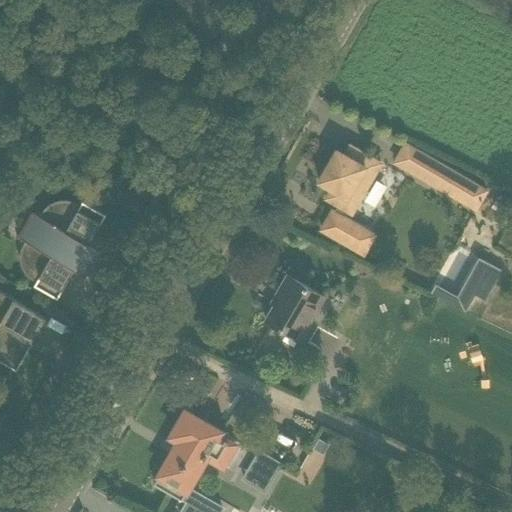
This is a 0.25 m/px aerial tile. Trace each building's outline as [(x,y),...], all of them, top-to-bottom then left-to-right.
[(155,0),(173,10),(167,21),(183,29),(188,19),(215,34),(229,9),(219,3),(220,0),(155,0)] [(453,195),(463,177),(406,144),(396,162),(453,195)] [(370,171),(377,160),(355,148),(349,157),(337,150),(319,181),(332,189),(327,198),(348,210),(354,200),(357,198),(360,196),(361,195),(363,194),(365,191),(367,188),(368,186),(369,184),(369,182),(370,180),(370,178),(370,176),(371,174),(370,171)] [(10,163),(15,173),(24,168),(18,158),(10,163)] [(100,250),(89,244),(106,215),(83,201),(81,205),(76,202),(71,200),(65,200),(59,200),(53,202),(49,204),(46,208),(44,210),(42,213),(40,216),(32,212),(19,237),(26,241),(23,247),(21,250),(21,256),(21,260),(22,265),(23,268),(24,271),(29,276),(31,278),(37,282),(35,285),(58,299),(75,269),(86,274),(100,250)] [(332,207),(319,231),(365,258),(379,234),(332,207)] [(485,278),(495,283),(502,270),(492,264),(485,278)] [(266,320),(284,330),(299,339),(325,297),(288,275),(279,292),(282,294),(266,320)] [(0,360),(17,370),(47,318),(0,291),(0,360)] [(179,441),(155,484),(182,500),(207,457),(223,467),(236,446),(219,436),(222,432),(186,411),(171,436),(179,441)] [(284,464),(278,460),(264,452),(260,450),(242,479),(266,493),(284,464)]
